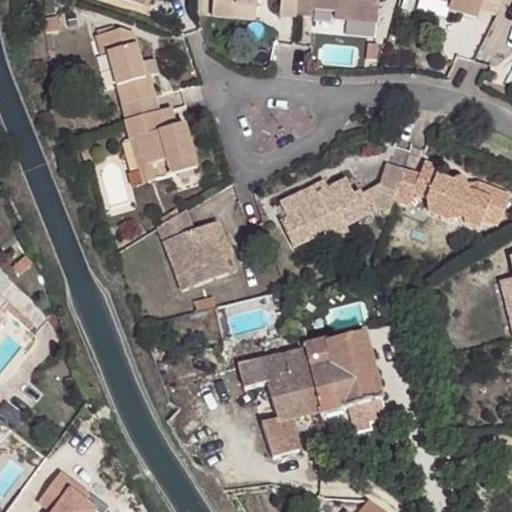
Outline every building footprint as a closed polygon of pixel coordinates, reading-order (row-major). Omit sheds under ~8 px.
[(146,0),(116,0),(143,8),(146,0)] [(296,18),(297,0),(213,0),(213,6),(257,9),(257,0),(281,0),(281,16),(296,18)] [(297,0),(296,18),(312,19),(313,12),(347,15),(348,15),(348,16),(347,22),(351,22),(378,24),(380,0),(297,0)] [(422,0),(420,6),(450,14),(452,8),(422,0)] [(422,0),(452,8),(450,14),(479,22),(485,0),(422,0)] [(256,22),(257,9),(213,6),(212,18),(256,22)] [(57,15),(42,18),(45,31),(59,29),(57,15)] [(122,86),(127,102),(155,94),(149,75),(144,76),(140,62),(132,32),(121,29),(104,33),(109,51),(108,52),(117,86),(122,86)] [(109,51),(104,33),(96,35),(102,52),(108,52),(109,51)] [(157,59),(140,62),(144,76),(149,75),(161,73),(157,59)] [(127,102),(130,118),(159,110),(155,94),(127,102)] [(173,106),(159,110),(164,129),(178,126),(173,106)] [(130,118),(125,120),(131,140),(138,138),(150,182),(198,169),(185,124),(178,126),(164,129),(159,110),(130,118)] [(138,138),(131,140),(144,184),(150,182),(138,138)] [(95,147),(83,149),(86,157),(97,154),(95,147)] [(403,172),(395,202),(410,206),(415,195),(429,201),(430,215),(449,221),(465,220),(466,225),(481,230),(485,222),(499,227),(510,197),(478,184),(469,193),(470,192),(470,186),(466,181),(460,179),(452,183),(439,178),(438,168),(425,164),(420,176),(403,172)] [(374,209),(391,214),(395,202),(403,172),(387,167),(381,186),(374,209)] [(304,194),(280,205),(288,221),(281,224),(293,250),(314,239),(318,248),(349,233),(346,227),(372,215),(370,210),(363,195),(362,194),(355,197),(347,181),(329,189),(307,200),(304,194)] [(304,194),(307,200),(329,189),(327,184),(304,194)] [(374,209),(381,186),(363,195),(370,210),(374,209)] [(160,218),(164,224),(181,215),(177,207),(160,218)] [(164,224),(158,228),(183,292),(230,274),(211,226),(194,232),(186,211),(183,213),(181,215),(164,224)] [(211,226),(230,274),(237,271),(218,223),(211,226)] [(216,306),(214,297),(195,301),(197,311),(216,306)] [(17,319),(0,305),(0,304),(0,318),(11,327),(17,319)] [(305,330),(296,332),(301,349),(304,352),(306,351),(320,412),(321,416),(347,410),(353,433),(370,429),(368,422),(385,418),(380,401),(383,401),(366,334),(309,347),(305,330)] [(320,412),(306,351),(304,352),(239,366),(245,389),(268,384),(278,419),(262,423),(273,460),(300,452),(292,418),(320,412)] [(82,491),(53,470),(32,498),(47,509),(44,511),(94,511),(96,511),(78,497),(82,491)] [(379,511),(366,501),(357,511),(379,511)]
